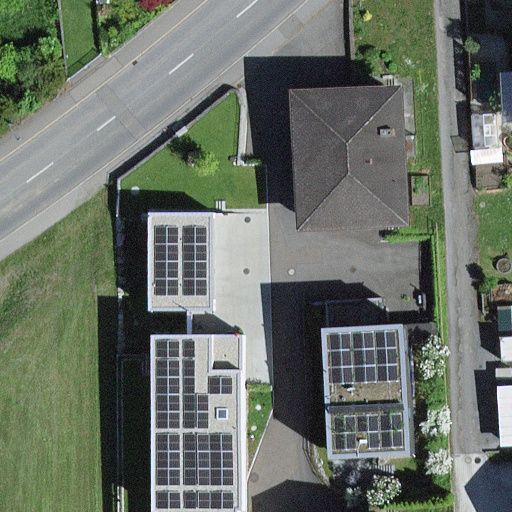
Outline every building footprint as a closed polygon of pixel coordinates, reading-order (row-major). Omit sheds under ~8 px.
[(313,81),(318,216),(427,212),(422,77),(313,81)] [(213,216),(148,214),(146,309),(211,311),(213,216)] [(409,301),(320,303),(324,466),(414,463),(409,301)] [(240,511),(241,338),(151,338),(150,511),(240,511)] [(511,356),(484,356),(484,382),(511,381),(511,356)] [(511,389),(492,390),(494,455),(511,454),(511,389)]
